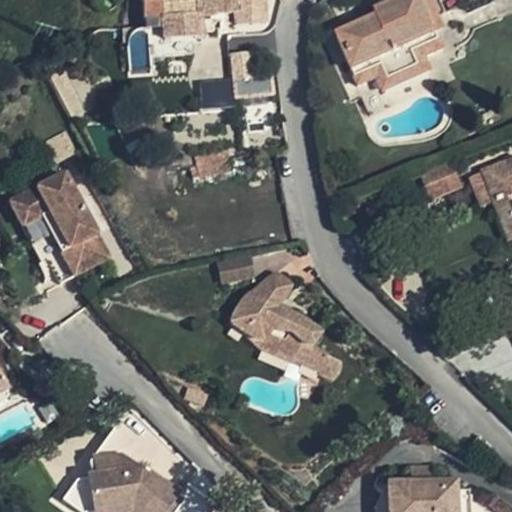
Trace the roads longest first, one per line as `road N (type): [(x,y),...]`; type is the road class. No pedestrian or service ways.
road 1 (residential): [(301,0),(293,78),(324,254),(360,300),(511,447)]
road 2 (residential): [(262,511),(91,335)]
